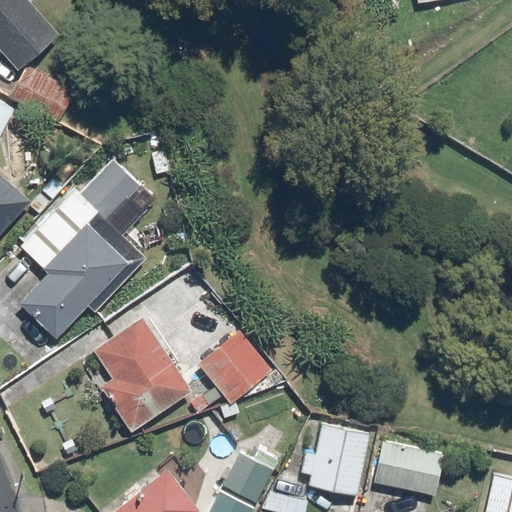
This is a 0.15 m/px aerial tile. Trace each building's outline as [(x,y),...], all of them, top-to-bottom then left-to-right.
[(37,0),(0,0),(0,37),(23,64),(63,28),(37,0)] [(63,117),(78,86),(31,62),(16,93),(63,117)] [(0,96),(0,138),(18,107),(0,96)] [(169,144),(150,148),(155,172),(174,168),(169,144)] [(53,268),(24,298),(62,333),(92,301),(99,307),(150,253),(111,217),(145,182),(116,155),(85,187),(80,182),(25,241),(53,268)] [(0,234),(36,196),(0,163),(0,234)] [(195,383),(146,310),(98,342),(116,370),(104,378),(135,423),(195,383)] [(276,360),(241,320),(192,363),(202,374),(209,369),(234,397),(276,360)] [(320,447),(308,444),(303,467),(312,469),(310,480),(362,490),(374,427),(326,417),(320,447)] [(446,449),(382,435),(373,478),(438,491),(446,449)] [(223,480),(260,498),(283,451),(260,440),(254,453),(240,446),(223,480)] [(71,456),(76,470),(114,457),(109,442),(71,456)] [(170,464),(108,511),(192,511),(202,504),(170,464)] [(511,511),(511,472),(493,468),(482,511),(511,511)] [(253,511),(260,498),(223,480),(207,511),(253,511)] [(305,511),(310,500),(270,484),(259,511),(276,511),(279,506),(292,511),(305,511)]
